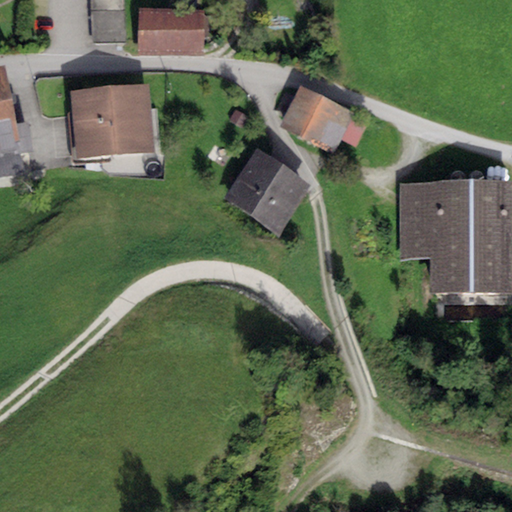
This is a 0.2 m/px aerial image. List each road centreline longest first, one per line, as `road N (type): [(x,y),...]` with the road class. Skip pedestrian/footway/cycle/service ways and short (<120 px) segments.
road 1 (residential): [(0,66),(245,70),(315,85),(500,152)]
road 2 (track): [(348,354),(234,272),(178,271),(114,311),(0,414)]
road 3 (track): [(369,421),(332,318),(309,190),(245,70)]
road 4 (track): [(291,511),(369,421)]
